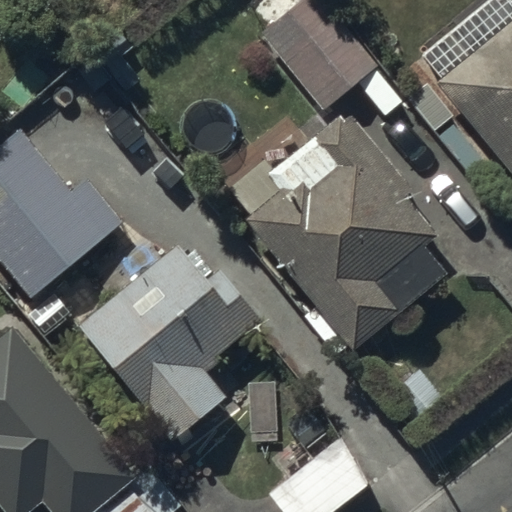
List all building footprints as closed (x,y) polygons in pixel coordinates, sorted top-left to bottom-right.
[(323,0),(301,0),(260,33),(320,108),(375,64),(323,0)] [(437,77),(432,81),(447,99),(425,118),(479,183),(502,165),(511,176),(511,0),(484,0),(419,55),(437,77)] [(248,214),(242,219),(313,306),(302,315),(337,358),(443,271),(420,243),(432,232),(402,196),(411,189),(345,108),(270,170),(260,158),(225,186),(248,214)] [(0,141),(0,264),(28,299),(123,221),(87,176),(68,192),(16,128),(0,141)] [(173,245),(75,324),(169,441),(223,397),(202,371),(211,364),(207,359),(257,319),(220,272),(204,284),(173,245)] [(134,475),(8,325),(0,331),(0,510),(1,511),(24,511),(38,501),(47,511),(148,511),(125,483),(134,475)] [(238,461),(279,511),(330,511),(367,482),(334,441),(288,478),(260,443),(238,461)]
